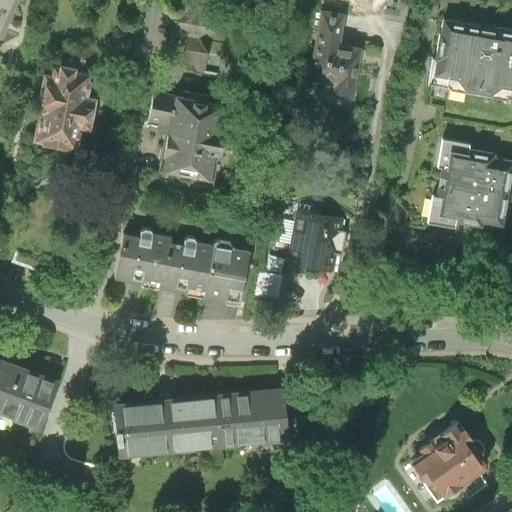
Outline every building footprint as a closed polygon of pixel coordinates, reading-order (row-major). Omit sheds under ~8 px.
[(0,0),(0,13),(7,16),(13,0),(0,0)] [(342,17),(319,14),(308,81),(333,85),(331,97),(352,100),(360,52),(337,48),(342,17)] [(511,31),(443,18),(429,86),(511,102),(511,31)] [(211,30),(171,23),(164,63),(204,70),(211,30)] [(37,115),(31,143),(72,152),(77,131),(86,133),(93,102),(81,99),(86,77),(49,69),(47,78),(42,77),(33,114),(37,115)] [(170,123),(160,174),(206,183),(221,107),(151,94),(147,119),(170,123)] [(469,144),(442,139),(438,167),(442,167),(437,198),(432,198),(427,226),(454,231),(456,225),(480,229),(481,224),(501,228),(511,165),(511,163),(491,160),(492,155),(468,151),(469,144)] [(342,222),(298,213),(288,265),(332,273),(342,222)] [(139,237),(123,234),(114,279),(159,288),(168,243),(170,237),(140,231),(139,237)] [(184,246),(168,243),(159,288),(201,297),(212,245),(185,239),(184,246)] [(249,252),(212,245),(201,297),(238,305),(249,252)] [(57,384),(0,362),(0,415),(39,431),(57,384)] [(282,388),(216,394),(221,447),(287,441),(282,388)] [(117,457),(221,447),(216,394),(112,404),(117,457)] [(424,446),(413,453),(425,472),(432,468),(444,486),(484,460),(455,416),(419,440),(424,446)]
